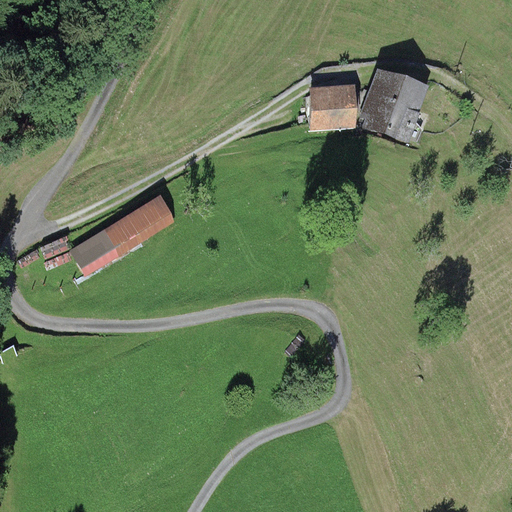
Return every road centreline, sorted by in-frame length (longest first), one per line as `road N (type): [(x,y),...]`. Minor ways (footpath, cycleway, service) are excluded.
road 1 (track): [(160,0),(29,210),(9,253),(7,296),(48,323),(118,328),(284,303),(322,315),(339,345),(339,401),(244,448),(196,511)]
road 2 (track): [(9,253),(178,166),(308,86),(364,75),(437,79),(511,127)]
